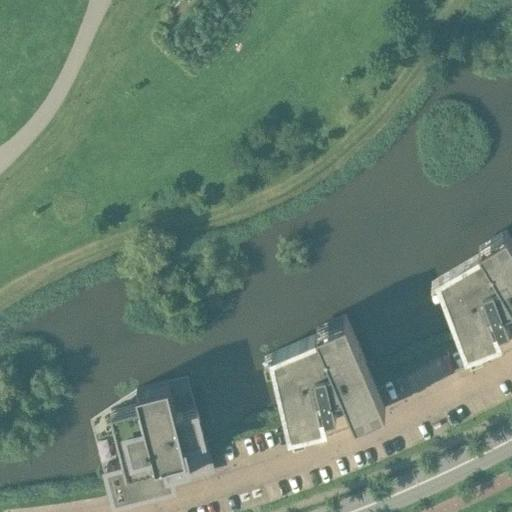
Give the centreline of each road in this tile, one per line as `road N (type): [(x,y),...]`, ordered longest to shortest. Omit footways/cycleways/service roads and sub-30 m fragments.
road 1 (residential): [(511,358),(309,455),(110,511)]
road 2 (tertiary): [(511,438),(342,511)]
